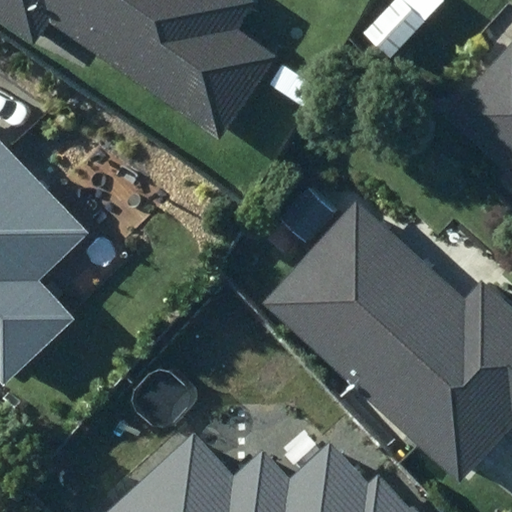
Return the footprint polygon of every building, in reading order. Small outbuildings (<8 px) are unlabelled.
[(0,0),(0,3),(39,30),(54,8),(225,124),(272,56),(233,28),(251,1),(249,0),(0,0)] [(398,60),(452,1),(450,0),(396,0),(367,32),(398,60)] [(511,52),(451,117),(511,175),(511,52)] [(100,233),(0,127),(0,374),(13,389),(84,322),(47,282),(100,233)] [(511,300),(492,281),(470,303),(367,202),(266,304),(359,396),(367,387),(468,486),(511,441),(511,300)]
